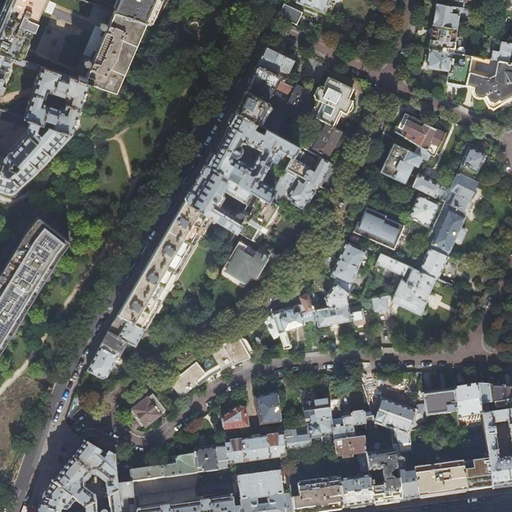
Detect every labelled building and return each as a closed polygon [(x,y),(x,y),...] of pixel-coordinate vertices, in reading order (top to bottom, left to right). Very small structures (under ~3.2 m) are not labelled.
[(36,20),(44,0),(7,0),(2,13),(0,18),(0,52),(14,57),(18,58),(20,59),(32,29),(34,30),(38,21),(36,20)] [(117,0),(114,10),(142,19),(149,22),(158,0),(117,0)] [(323,12),(327,0),(296,0),(296,2),(323,12)] [(450,0),(450,5),(465,8),(466,0),(450,0)] [(465,8),(450,5),(437,3),(436,11),(434,24),(456,27),(458,10),(462,11),(465,8)] [(296,25),(302,14),(283,4),(278,17),(296,25)] [(113,89),(142,19),(114,10),(84,80),(89,82),(113,89)] [(456,27),(434,24),(432,23),(430,33),(429,38),(427,40),(426,48),(430,49),(448,52),(464,54),(465,49),(463,46),(459,46),(457,48),(453,47),(456,27)] [(498,60),(509,62),(510,57),(511,57),(511,42),(494,40),(494,39),(488,38),(485,58),(498,60)] [(263,50),(257,64),(275,73),(278,68),(288,72),(294,59),(265,46),(263,50)] [(447,56),(448,52),(430,49),(428,58),(426,66),(448,69),(450,60),(451,56),(447,56)] [(9,70),(14,57),(0,52),(0,96),(4,95),(7,88),(1,86),(7,70),(9,70)] [(468,72),(472,56),(465,54),(464,62),(450,60),(448,69),(446,81),(465,84),(467,78),(468,72)] [(20,59),(18,58),(16,63),(38,70),(39,65),(20,59)] [(511,62),(509,62),(498,60),(496,74),(487,78),(468,72),(467,78),(465,84),(465,85),(473,87),(472,89),(472,92),(474,95),(476,96),(478,97),(480,97),(482,96),(488,106),(489,106),(492,107),(492,108),(501,103),(501,104),(507,102),(511,100),(511,62)] [(293,82),(275,73),(257,64),(253,73),(251,77),(249,81),(245,89),(272,104),(289,114),(291,114),(297,100),(303,87),(293,82)] [(70,76),(68,81),(59,78),(61,73),(42,66),(25,118),(40,122),(44,124),(46,118),(55,121),(53,127),(72,133),(89,82),(84,80),(70,76)] [(329,105),(340,81),(333,78),(328,75),(323,86),(321,85),(317,86),(313,94),(315,98),(317,99),(310,114),(315,117),(322,121),(326,112),(329,105)] [(353,87),(340,81),(329,105),(333,106),(330,114),(326,112),(322,121),(325,122),(333,127),(342,110),(346,112),(349,111),(351,109),(352,107),(353,106),(353,102),(352,100),(352,99),(348,97),(353,87)] [(272,104),(245,89),(240,100),(235,111),(256,122),(262,125),(272,104)] [(307,104),(297,100),(291,114),(301,120),(305,111),(307,104)] [(0,188),(10,191),(13,191),(16,190),(74,134),(72,133),(53,127),(49,126),(42,134),(37,130),(40,122),(25,118),(0,109),(0,188)] [(227,175),(230,171),(238,176),(236,180),(249,189),(259,195),(267,199),(274,188),(258,179),(275,148),(291,157),(298,145),(292,142),(280,135),(265,127),(262,133),(253,129),(256,122),(235,111),(221,135),(206,163),(227,175)] [(310,114),(305,111),(301,120),(300,123),(310,128),(315,117),(310,114)] [(419,145),(426,149),(427,146),(436,150),(444,132),(405,113),(402,119),(395,131),(419,145)] [(301,120),(291,114),(289,114),(280,135),(292,142),(300,123),(301,120)] [(341,131),(333,127),(325,122),(311,147),(327,156),(332,147),(341,131)] [(462,163),(461,164),(476,170),(479,169),(486,155),(485,152),(478,149),(479,146),(469,142),(459,162),(462,163)] [(429,153),(426,149),(419,145),(414,154),(412,153),(412,152),(393,143),(390,150),(380,170),(404,181),(412,163),(416,166),(420,158),(425,160),(429,153)] [(433,155),(436,150),(427,146),(426,149),(429,153),(433,155)] [(291,157),(285,167),(315,183),(318,185),(321,177),(329,162),(319,157),(316,164),(310,161),(308,164),(310,165),(309,167),(291,157)] [(236,180),(227,175),(206,163),(197,178),(184,199),(210,215),(236,230),(239,224),(240,223),(239,222),(244,213),(242,212),(240,211),(235,211),(234,213),(221,205),(222,204),(216,200),(218,199),(220,194),(220,193),(223,188),(243,200),(249,189),(236,180)] [(465,225),(461,223),(464,217),(466,211),(464,210),(467,202),(471,195),(477,181),(476,180),(477,179),(479,175),(479,173),(476,172),(476,170),(461,164),(457,166),(456,168),(458,169),(449,189),(447,187),(444,192),(441,199),(445,201),(435,222),(432,228),(427,240),(432,242),(429,247),(447,255),(450,247),(456,236),(459,237),(462,236),(464,233),(466,228),(465,225)] [(313,188),(315,183),(285,167),(274,188),(267,199),(275,204),(276,204),(283,192),(292,198),(291,201),(302,207),(306,199),(309,201),(310,198),(315,189),(313,188)] [(412,185),(417,174),(413,173),(408,183),(412,185)] [(441,186),(417,174),(412,185),(441,199),(444,192),(439,189),(441,186)] [(407,216),(427,226),(439,202),(419,192),(407,216)] [(270,218),(272,215),(273,212),(275,208),(273,207),(275,204),(267,199),(259,195),(251,209),(245,205),(242,212),(244,213),(239,222),(240,223),(239,224),(245,227),(242,234),(243,234),(251,239),(257,227),(260,229),(261,229),(262,228),(263,228),(264,226),(263,224),(264,221),(266,222),(268,221),(270,218)] [(468,212),(473,201),(473,200),(473,199),(472,196),(471,195),(467,202),(464,210),(466,211),(468,212)] [(192,246),(210,215),(184,199),(177,212),(154,251),(132,289),(118,313),(127,318),(144,327),(156,307),(192,246)] [(393,249),(403,226),(385,217),(386,216),(366,207),(360,222),(357,221),(353,231),(393,249)] [(0,357),(67,246),(36,222),(0,284),(0,357)] [(273,252),(251,239),(243,234),(222,269),(244,283),(246,280),(248,276),(248,275),(249,272),(257,277),(273,252)] [(342,249),(338,258),(358,267),(366,249),(346,240),(342,249)] [(447,255),(429,247),(419,270),(435,277),(437,278),(442,267),(447,255)] [(403,274),(407,265),(395,259),(380,253),(376,263),(403,274)] [(351,284),(358,267),(338,258),(335,264),(331,274),(337,277),(335,282),(348,292),(350,293),(354,285),(351,284)] [(419,270),(412,267),(406,281),(401,279),(400,279),(398,285),(394,293),(390,294),(370,297),(376,327),(390,324),(386,298),(391,298),(390,299),(414,310),(420,313),(426,299),(425,299),(429,292),(435,277),(419,270)] [(348,292),(335,282),(328,291),(324,296),(325,297),(327,306),(347,302),(346,295),(348,292)] [(388,291),(390,294),(394,293),(398,285),(392,282),(388,291)] [(314,308),(315,308),(308,292),(299,296),(304,308),(299,310),(297,304),(291,306),(290,306),(287,307),(272,312),(272,314),(279,336),(283,348),(290,346),(285,329),(303,323),(302,321),(314,320),(311,309),(314,308)] [(347,302),(327,306),(315,308),(314,308),(318,325),(349,318),(347,302)] [(118,336),(127,318),(118,313),(108,330),(104,337),(99,346),(118,356),(121,351),(124,352),(126,347),(121,344),(124,339),(118,336)] [(270,338),(279,336),(272,314),(267,318),(259,323),(270,338)] [(144,327),(127,318),(118,336),(124,339),(121,344),(126,347),(130,349),(132,347),(133,344),(135,345),(144,327)] [(196,361),(171,381),(182,395),(187,391),(197,383),(198,385),(208,376),(214,373),(220,369),(233,362),(233,363),(250,356),(248,353),(253,350),(246,338),(245,337),(243,337),(241,337),(239,337),(238,334),(232,337),(222,343),(223,344),(211,351),(217,361),(215,362),(213,360),(211,359),(208,358),(205,360),(204,363),(204,366),(205,368),(203,369),(196,361)] [(125,360),(118,356),(99,346),(87,369),(102,377),(107,376),(113,363),(121,368),(125,360)] [(464,387),(453,388),(456,412),(457,423),(470,422),(469,415),(481,414),(477,385),(464,387)] [(511,386),(494,386),(477,385),(481,414),(511,409),(511,386)] [(427,416),(456,412),(453,388),(438,390),(424,392),(427,416)] [(258,413),(261,425),(280,421),(276,392),(266,395),(255,400),(256,413),(258,413)] [(397,441),(392,441),(392,443),(392,444),(410,442),(408,431),(407,431),(414,412),(382,400),(380,392),(376,393),(370,395),(374,409),(378,410),(374,420),(396,428),(397,441)] [(75,393),(72,399),(85,407),(88,401),(75,393)] [(133,407),(146,424),(155,417),(165,410),(152,393),(142,400),(133,407)] [(307,429),(282,433),(284,450),(310,446),(309,437),(320,436),(320,434),(325,433),(326,439),(320,441),(320,445),(334,443),(334,441),(331,419),(328,400),(308,403),(302,404),(304,421),(307,420),(308,426),(307,426),(307,429)] [(221,419),(222,430),(246,427),(244,411),(238,409),(235,411),(221,419)] [(511,484),(511,409),(481,414),(485,445),(491,488),(507,485),(511,484)] [(342,417),(331,419),(334,441),(354,438),(353,430),(355,430),(357,428),(356,426),(364,425),(364,429),(365,429),(367,436),(378,435),(371,411),(363,412),(361,411),(352,412),(351,414),(346,415),(343,415),(342,417)] [(277,438),(266,439),(269,459),(285,456),(284,450),(282,433),(282,432),(276,433),(277,438)] [(240,442),(240,443),(242,463),(269,459),(266,439),(266,438),(260,439),(258,437),(253,438),(250,438),(248,441),(240,442)] [(363,437),(354,438),(334,441),(334,443),(336,457),(342,456),(343,458),(352,457),(352,454),(357,453),(358,461),(360,461),(361,470),(363,472),(368,471),(366,454),(364,441),(363,437)] [(96,448),(107,454),(107,453),(113,457),(119,447),(102,438),(96,448)] [(224,440),(225,448),(227,465),(242,463),(240,443),(230,444),(229,439),(224,440)] [(410,442),(392,444),(392,447),(400,500),(407,499),(418,498),(414,472),(408,473),(408,474),(401,476),(400,473),(403,472),(405,469),(404,459),(401,457),(400,452),(409,451),(409,454),(411,454),(410,442)] [(107,453),(107,454),(106,456),(83,443),(66,464),(51,482),(78,503),(85,508),(95,503),(95,496),(84,488),(84,485),(83,483),(85,482),(87,481),(89,478),(90,476),(93,476),(94,476),(95,475),(106,482),(108,498),(118,493),(116,484),(113,457),(107,453)] [(192,447),(194,454),(197,473),(198,473),(228,469),(227,465),(225,448),(214,450),(214,446),(213,445),(212,445),(208,445),(192,447)] [(491,488),(485,445),(473,447),(474,459),(462,461),(466,491),(479,489),(491,488)] [(390,451),(366,454),(368,471),(381,470),(383,485),(373,486),(372,482),(373,482),(372,479),(369,479),(373,504),(386,502),(400,500),(392,447),(390,447),(390,451)] [(172,464),(162,466),(163,478),(197,473),(194,454),(177,456),(175,459),(175,463),(172,463),(172,464)] [(413,468),(414,472),(418,498),(425,497),(442,494),(456,492),(466,491),(462,461),(413,468)] [(132,482),(163,478),(162,466),(154,467),(134,470),(121,471),(122,479),(130,477),(131,482),(132,482)] [(240,507),(233,508),(233,511),(292,511),(289,486),(281,487),(279,471),(236,478),(240,507)] [(197,473),(163,478),(132,482),(134,498),(135,506),(136,511),(233,511),(233,508),(229,482),(225,482),(226,493),(199,497),(200,503),(141,511),(138,495),(195,487),(198,473),(197,473)] [(345,479),(339,480),(343,508),(359,506),(373,504),(369,479),(369,476),(352,479),(351,477),(345,477),(345,479)] [(339,479),(289,486),(292,511),(316,511),(319,511),(343,508),(339,480),(339,479)] [(75,507),(78,503),(51,482),(43,492),(42,494),(38,506),(55,511),(59,511),(61,510),(66,511),(72,504),(75,507)] [(118,493),(119,500),(124,499),(127,499),(134,498),(132,482),(131,482),(116,484),(118,493)] [(118,493),(108,498),(109,511),(104,511),(102,511),(101,511),(96,511),(96,509),(106,504),(104,499),(95,503),(85,508),(85,511),(119,511),(119,504),(119,500),(118,493)] [(125,503),(124,499),(119,500),(119,504),(119,511),(136,511),(135,506),(128,507),(127,503),(125,503)]
